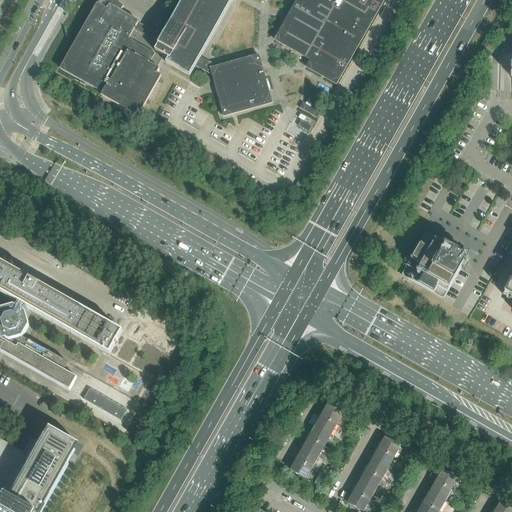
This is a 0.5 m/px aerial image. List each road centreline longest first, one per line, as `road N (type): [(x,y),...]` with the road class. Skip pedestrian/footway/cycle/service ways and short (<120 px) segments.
road 1 (trunk): [(318,293),(484,0)]
road 2 (secondary): [(0,139),(280,301)]
road 3 (trunk): [(450,0),(293,278)]
road 4 (secondary): [(293,278),(19,118)]
road 5 (trunk): [(280,301),(160,511)]
road 6 (secondary): [(305,316),(511,440)]
road 7 (trunk): [(194,511),(305,316)]
road 8 (secondary): [(511,403),(318,293)]
road 9 (residential): [(316,511),(264,482),(315,405)]
road 10 (secondary): [(19,118),(11,95),(16,76),(58,0)]
road 11 (residential): [(511,114),(499,107),(470,158),(511,181)]
